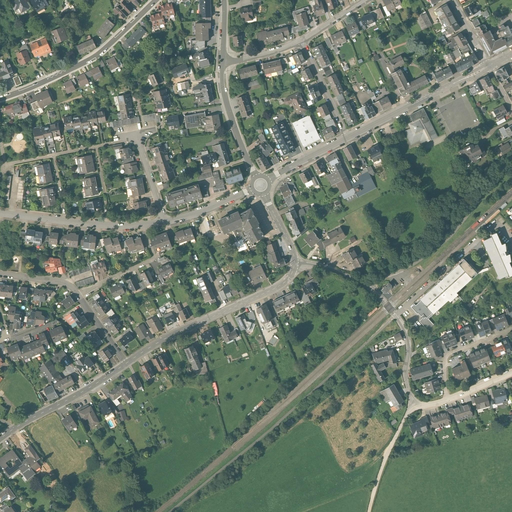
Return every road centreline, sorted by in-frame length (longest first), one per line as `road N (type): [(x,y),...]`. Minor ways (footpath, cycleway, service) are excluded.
road 1 (tertiary): [(126,363),(281,285),(294,263)]
road 2 (residential): [(0,99),(96,58),(156,0)]
road 3 (residential): [(0,212),(98,224),(166,222)]
road 4 (residential): [(0,274),(64,283),(126,363)]
road 5 (tertiary): [(347,137),(489,65)]
road 6 (residential): [(394,316),(495,225),(511,241)]
road 7 (tertiary): [(0,440),(126,363)]
road 8 (residential): [(260,184),(221,93),(222,61)]
